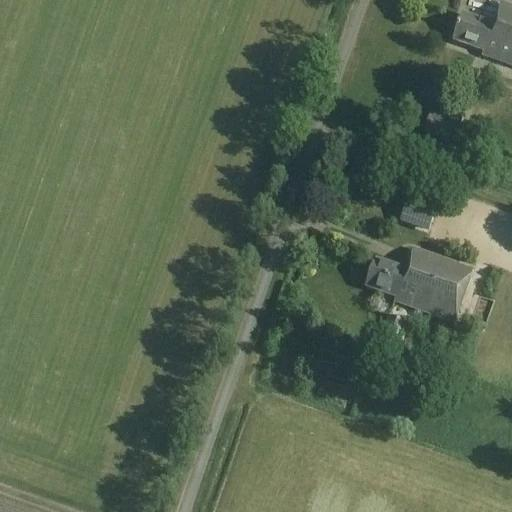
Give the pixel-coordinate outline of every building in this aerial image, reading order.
[(511,68),(511,9),(501,6),(494,27),(462,16),(453,44),(483,55),(482,58),(511,68)] [(452,146),(461,121),(434,112),(426,137),(452,146)] [(454,144),(469,149),(476,131),(460,125),(454,144)] [(406,222),(433,234),(438,223),(411,212),(406,222)] [(455,326),(474,273),(413,252),(406,274),(375,263),(366,290),(396,301),(394,305),(455,326)] [(397,364),(410,329),(393,322),(389,331),(383,329),(374,355),(397,364)]
